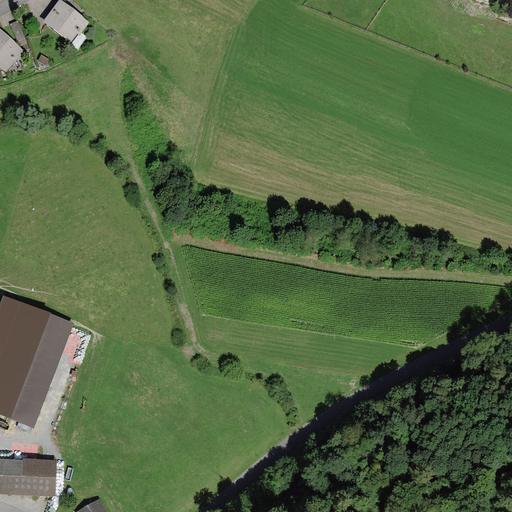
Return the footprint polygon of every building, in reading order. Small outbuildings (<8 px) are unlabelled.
[(74,8),(63,0),(61,0),(43,24),(78,50),(87,38),(82,34),(90,23),(72,10),(74,8)] [(26,41),(18,22),(10,25),(18,44),(26,41)] [(25,53),(0,30),(0,69),(6,75),(25,53)] [(50,61),(42,56),(38,62),(46,67),(50,61)] [(74,325),(4,298),(0,308),(0,416),(34,430),(74,325)] [(0,461),(0,496),(56,499),(58,462),(23,461),(23,462),(0,461)] [(106,511),(100,500),(79,511),(106,511)]
